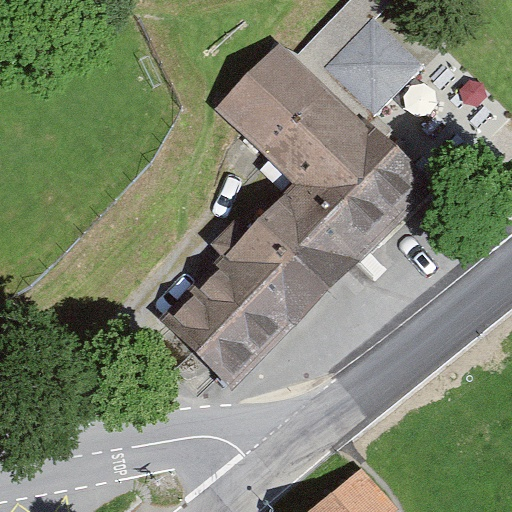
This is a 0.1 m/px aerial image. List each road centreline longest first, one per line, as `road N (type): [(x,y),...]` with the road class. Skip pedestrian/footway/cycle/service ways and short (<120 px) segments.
road 1 (tertiary): [(511,275),(265,475)]
road 2 (tertiary): [(265,475),(215,439),(30,464)]
